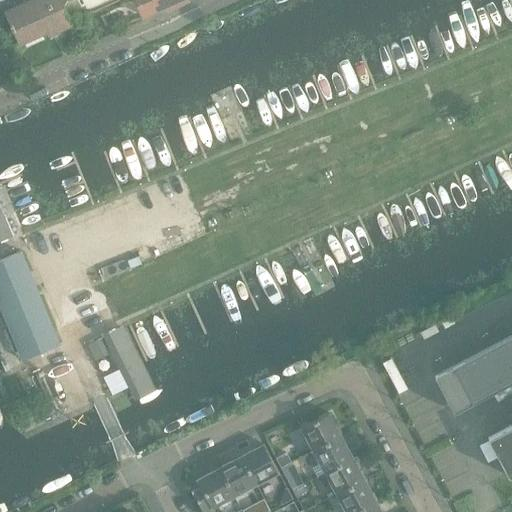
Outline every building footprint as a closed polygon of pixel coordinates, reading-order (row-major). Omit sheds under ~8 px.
[(33,0),(5,13),(20,46),(57,29),(59,32),(71,27),(69,23),(120,0),(135,0),(143,16),(166,6),(168,10),(186,2),(185,0),(33,0)] [(0,242),(13,237),(2,210),(1,208),(0,208),(0,242)] [(60,345),(22,252),(0,261),(0,306),(22,360),(60,345)] [(125,325),(103,336),(135,401),(157,390),(125,325)] [(509,477),(511,475),(511,335),(434,376),(454,413),(511,382),(511,425),(488,438),(509,477)] [(107,349),(102,338),(88,345),(93,356),(107,349)] [(341,435),(329,413),(300,429),(312,451),(341,435)] [(353,457),(341,435),(312,451),(320,465),(313,469),(318,477),(324,473),(353,457)] [(279,473),(263,444),(241,456),(256,485),(279,473)] [(256,485),(241,456),(218,469),(234,497),(256,485)] [(288,456),(277,462),(280,468),(291,462),(288,456)] [(365,479),(353,457),(324,473),(336,495),(365,479)] [(234,497),(218,469),(196,480),(198,483),(189,488),(202,511),(213,511),(212,509),(234,497)] [(303,485),(299,478),(289,483),(292,491),(303,485)] [(357,511),(377,501),(365,479),(336,495),(345,511),(357,511)] [(307,492),(303,485),(292,491),(296,498),(307,492)] [(293,499),(287,488),(284,489),(280,503),(281,506),(293,499)] [(244,508),(246,511),(269,511),(273,510),(266,497),(244,508)] [(382,511),(377,501),(357,511),(382,511)]
